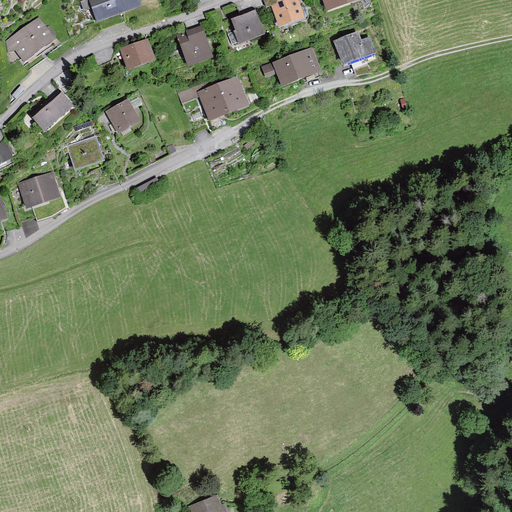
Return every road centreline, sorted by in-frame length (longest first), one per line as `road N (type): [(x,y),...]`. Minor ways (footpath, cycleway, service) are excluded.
road 1 (residential): [(246,122),(0,255)]
road 2 (track): [(511,37),(303,92),(246,122)]
road 3 (residential): [(231,0),(74,57),(0,123)]
